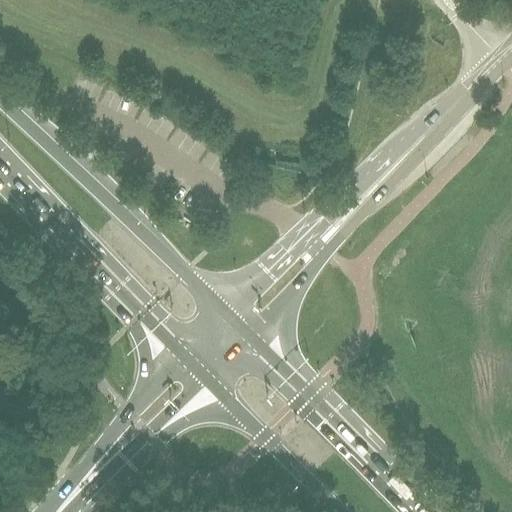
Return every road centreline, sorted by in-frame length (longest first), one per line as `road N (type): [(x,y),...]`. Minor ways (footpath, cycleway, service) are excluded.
road 1 (primary): [(225,313),(0,100)]
road 2 (primary): [(0,168),(182,355)]
road 3 (tertiary): [(316,241),(500,59)]
road 4 (primary): [(419,511),(250,337)]
road 5 (primary): [(182,355),(53,511)]
road 6 (primary): [(69,511),(207,380)]
road 7 (primary): [(207,380),(339,511)]
